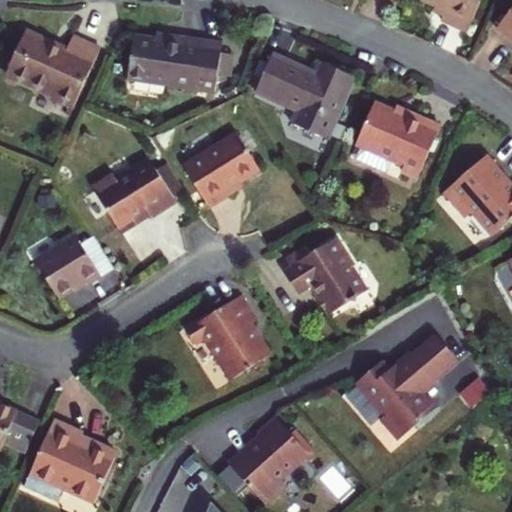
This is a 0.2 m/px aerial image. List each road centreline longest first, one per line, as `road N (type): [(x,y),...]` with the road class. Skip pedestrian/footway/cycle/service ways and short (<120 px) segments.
road 1 (residential): [(140,511),(158,475),(190,441),(435,310)]
road 2 (residential): [(511,115),(432,67),(269,0)]
road 3 (residential): [(225,248),(58,349),(31,350),(0,336)]
